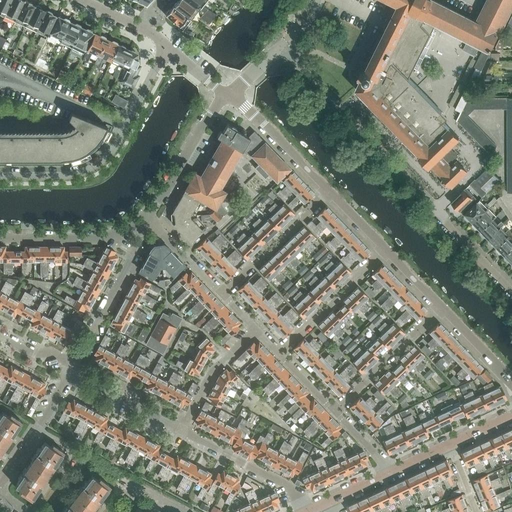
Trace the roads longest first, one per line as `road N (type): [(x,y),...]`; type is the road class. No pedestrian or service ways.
road 1 (residential): [(72,369),(148,217)]
road 2 (residential): [(0,239),(122,234),(148,217)]
road 3 (residential): [(310,507),(284,482),(181,432)]
road 4 (residential): [(335,408),(444,306)]
road 5 (residential): [(278,350),(386,247)]
road 6 (residential): [(223,293),(329,189)]
road 7 (residential): [(148,217),(229,95)]
road 8 (residential): [(126,128),(93,168),(0,175)]
road 9 (residential): [(329,189),(229,95)]
road 10 (residential): [(181,432),(213,370),(255,326)]
road 11 (residential): [(229,95),(282,45),(313,0)]
road 12 (residential): [(181,432),(72,369)]
